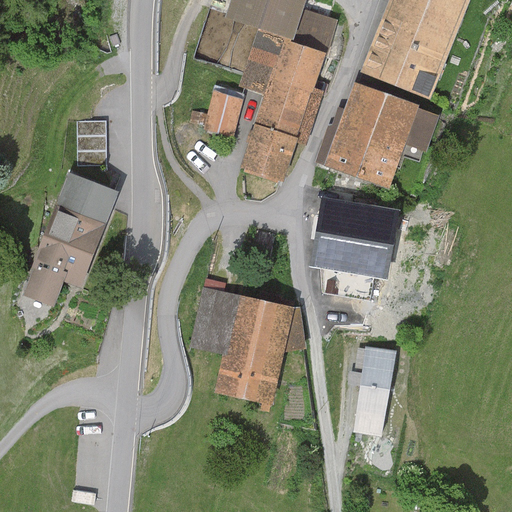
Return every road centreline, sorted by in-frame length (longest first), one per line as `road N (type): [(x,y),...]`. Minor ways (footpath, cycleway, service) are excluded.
road 1 (residential): [(335,511),(294,224),(237,213),(205,223),(166,306),(174,394),(158,407),(125,412)]
road 2 (unclassified): [(125,412),(141,251),(143,0)]
road 3 (track): [(126,394),(57,398),(0,452)]
